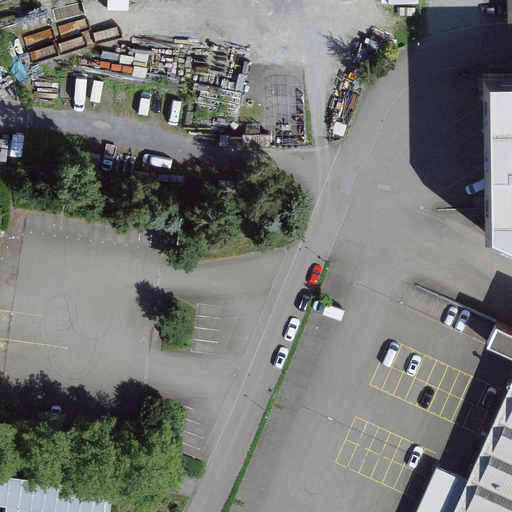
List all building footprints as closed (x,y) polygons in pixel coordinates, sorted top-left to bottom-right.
[(236,0),(67,0),(27,15),(70,134),(260,66),(236,0)] [(0,53),(0,77),(10,72),(0,53)] [(511,59),(484,61),(484,231),(511,242),(511,59)] [(511,511),(511,365),(468,467),(456,494),(448,511),(511,511)] [(109,511),(113,485),(0,470),(0,504),(10,506),(9,511),(109,511)]
